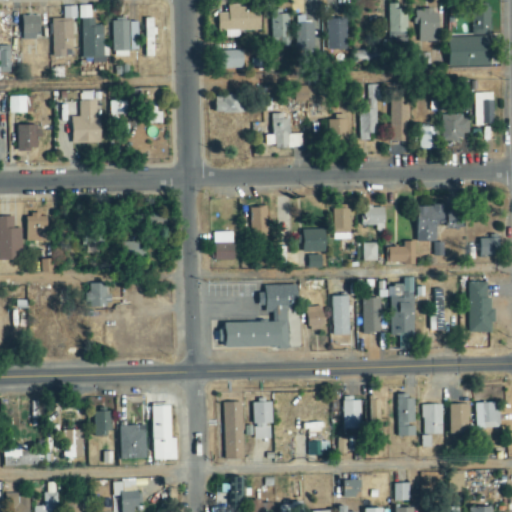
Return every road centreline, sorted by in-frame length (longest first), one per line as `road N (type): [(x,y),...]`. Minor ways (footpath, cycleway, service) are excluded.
road 1 (tertiary): [(511,364),(0,378)]
road 2 (residential): [(196,511),(183,0)]
road 3 (residential): [(0,182),(511,172)]
